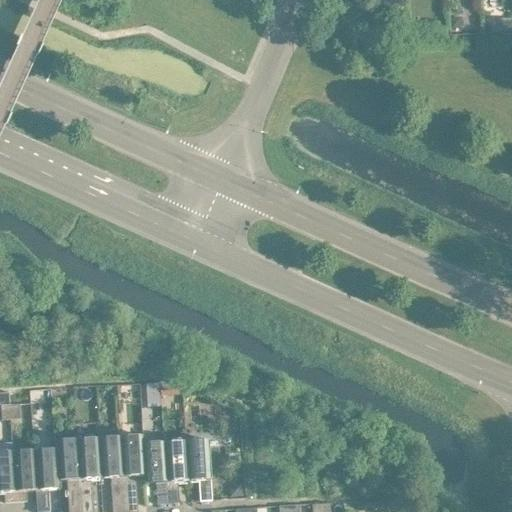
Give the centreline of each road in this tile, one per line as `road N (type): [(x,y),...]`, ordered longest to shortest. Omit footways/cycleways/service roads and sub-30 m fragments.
road 1 (secondary): [(194,236),(511,382)]
road 2 (secondary): [(511,305),(223,179)]
road 3 (secondary): [(223,179),(0,79)]
road 4 (secondary): [(0,149),(194,236)]
road 5 (residential): [(223,179),(303,0)]
